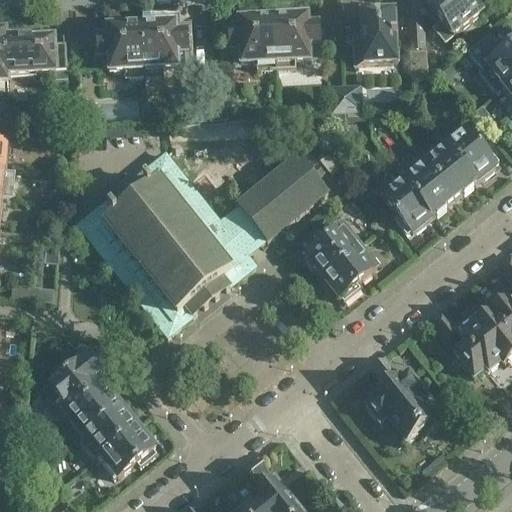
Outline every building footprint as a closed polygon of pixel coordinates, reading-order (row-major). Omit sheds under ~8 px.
[(484,17),(473,4),(477,1),(476,0),(441,0),(428,11),(453,41),(460,35),(463,38),(464,38),(465,38),(474,31),(473,31),(474,30),(472,27),(484,17)] [(397,67),(394,15),(391,15),(388,12),(380,13),(377,15),(361,16),(362,41),(353,42),(354,70),(397,67)] [(321,52),(320,26),(309,26),(308,19),(292,20),(292,17),(289,15),(282,15),(279,17),(279,21),(274,21),(276,75),(295,74),(295,66),(311,66),(311,64),(318,64),(317,52),(321,52)] [(276,75),(274,21),(269,22),(269,18),(265,16),(259,16),(256,18),(256,22),(238,23),(239,30),(228,31),(229,57),(232,56),(233,69),(256,68),(257,76),(276,75)] [(189,59),(188,33),(177,33),(177,26),(160,27),(160,23),(147,24),(147,28),(142,28),(145,82),(164,81),(163,74),(179,73),(179,69),(185,69),(184,59),(189,59)] [(145,82),(142,28),(136,29),(136,25),(123,25),(123,29),(107,30),(107,37),(96,38),(97,64),(103,63),(103,74),(109,73),(109,77),(125,76),(125,83),(145,82)] [(425,53),(424,28),(408,29),(410,54),(425,53)] [(66,83),(65,49),(54,50),(54,43),(41,43),(41,34),(5,36),(7,76),(54,74),(54,84),(66,83)] [(511,36),(511,37),(510,39),(509,40),(508,41),(508,42),(508,44),(508,45),(508,47),(509,48),(509,49),(511,51),(489,69),(500,82),(497,84),(504,93),(511,85),(511,36)] [(478,62),(495,48),(488,39),(471,53),(478,62)] [(357,116),(356,91),(344,92),(345,117),(357,116)] [(345,117),(344,92),(330,92),(331,119),(345,118),(345,117)] [(228,125),(226,98),(212,99),(214,126),(228,125)] [(214,126),(212,99),(200,100),(201,126),(214,126)] [(424,111),(416,101),(410,106),(417,116),(424,111)] [(92,132),(90,106),(78,107),(80,133),(92,132)] [(417,116),(410,106),(404,111),(411,120),(417,116)] [(78,107),(65,108),(66,133),(65,145),(76,146),(77,133),(80,133),(78,107)] [(369,116),(357,116),(345,117),(345,118),(346,124),(369,123),(369,116)] [(10,135),(10,120),(0,120),(0,135),(10,135)] [(498,166),(485,151),(482,154),(478,149),(485,144),(472,129),(445,151),(474,188),(483,181),(485,182),(494,175),(494,173),(495,171),(494,169),(498,166)] [(9,148),(10,135),(0,135),(0,146),(6,147),(9,148)] [(474,188),(445,151),(424,168),(453,205),(462,198),(465,199),(473,192),(473,189),(474,188)] [(247,261),(266,246),(267,247),(328,198),(316,184),(323,178),(317,170),(310,176),(298,162),(238,210),(239,212),(220,227),(165,160),(136,184),(133,180),(130,183),(129,183),(108,200),(111,204),(77,231),(165,340),(167,343),(256,272),(247,261)] [(453,205),(424,168),(404,184),(433,221),(435,220),(437,221),(446,214),(446,211),(453,205)] [(433,221),(404,184),(383,201),(398,221),(394,224),(407,240),(411,236),(412,238),(414,237),(417,238),(426,230),(425,227),(433,221)] [(63,207),(64,199),(52,198),(51,206),(63,207)] [(63,215),(63,207),(51,206),(51,214),(63,215)] [(388,230),(380,221),(373,228),(380,236),(388,230)] [(322,283),(360,252),(343,231),(324,246),(315,235),(296,250),(306,263),(306,267),(312,275),(316,275),(322,283)] [(58,260),(59,252),(47,250),(46,258),(58,260)] [(356,290),(377,274),(360,252),(322,283),(339,304),(341,302),(344,306),(360,294),(356,290)] [(57,268),(58,260),(46,258),(45,266),(57,268)] [(511,262),(511,261),(498,272),(511,288),(511,291),(501,300),(501,299),(485,312),(511,346),(511,262)] [(52,307),(54,294),(32,292),(30,305),(52,307)] [(511,363),(511,346),(485,312),(468,325),(469,325),(457,335),(442,317),(430,327),(450,352),(451,351),(456,357),(455,358),(474,382),(486,372),(488,376),(501,365),(504,370),(511,363)] [(105,389),(99,381),(105,375),(103,373),(104,373),(96,363),(95,363),(93,360),(90,363),(86,358),(72,369),(74,372),(55,387),(57,389),(52,393),(63,407),(59,410),(67,419),(103,390),(105,389)] [(444,427),(425,402),(427,400),(409,377),(402,383),(385,363),(371,374),(386,392),(371,404),(373,407),(366,412),(380,430),(387,425),(406,448),(418,438),(423,444),(444,427)] [(22,374),(22,366),(10,364),(9,372),(22,374)] [(21,382),(22,374),(9,372),(8,380),(21,382)] [(84,440),(120,411),(122,410),(112,397),(110,399),(103,390),(67,419),(84,440)] [(101,461),(137,432),(139,430),(129,418),(127,419),(120,411),(84,440),(101,461)] [(17,426),(17,418),(4,417),(4,425),(17,426)] [(16,434),(17,426),(4,425),(3,433),(16,434)] [(36,445),(24,431),(21,434),(19,450),(27,451),(36,445)] [(156,459),(153,455),(154,454),(153,452),(155,450),(145,438),(143,440),(137,432),(101,461),(106,468),(103,470),(114,484),(117,481),(118,483),(137,468),(140,472),(156,459)] [(26,463),(27,451),(19,450),(18,462),(26,463)] [(295,511),(283,495),(286,493),(277,482),(274,485),(258,465),(246,474),(262,495),(240,511),(295,511)]
